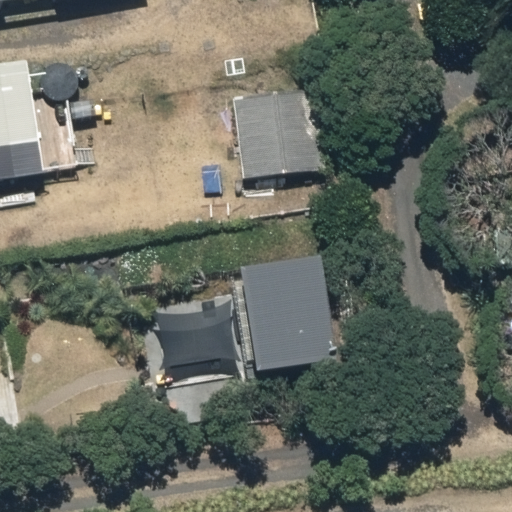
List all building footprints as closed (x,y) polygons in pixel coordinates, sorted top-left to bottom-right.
[(77,57),(34,64),(41,106),(84,100),(77,57)] [(0,69),(0,187),(15,185),(11,153),(40,147),(28,66),(0,69)] [(325,172),(317,98),(236,107),(244,182),(325,172)] [(92,99),(68,103),(72,124),(94,120),(92,99)] [(319,256),(242,268),(258,371),(335,359),(319,256)]
